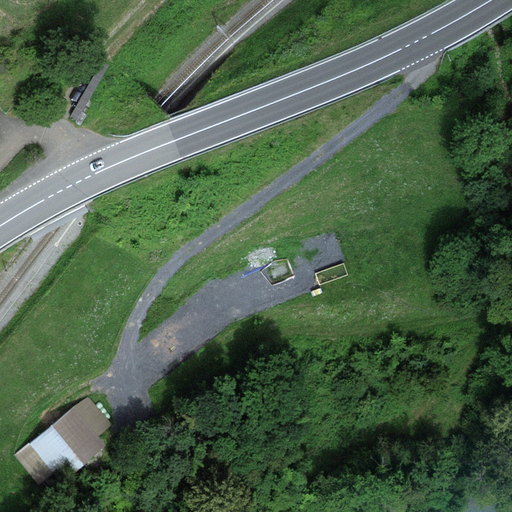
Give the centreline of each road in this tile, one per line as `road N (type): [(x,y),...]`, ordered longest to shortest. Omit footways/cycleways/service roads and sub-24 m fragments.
road 1 (primary): [(0,225),(101,170),(367,64),(490,0)]
road 2 (track): [(405,47),(411,76),(402,92),(164,271),(123,344),(118,399)]
road 3 (track): [(52,131),(109,35),(144,0)]
